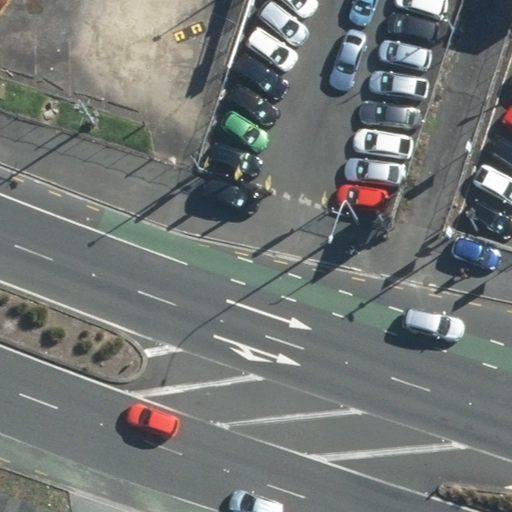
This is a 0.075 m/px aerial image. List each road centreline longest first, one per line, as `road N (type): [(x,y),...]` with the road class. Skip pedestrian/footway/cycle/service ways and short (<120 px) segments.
road 1 (primary): [(0,229),(511,398)]
road 2 (primary): [(377,511),(0,388)]
road 3 (unknown): [(244,310),(193,451)]
